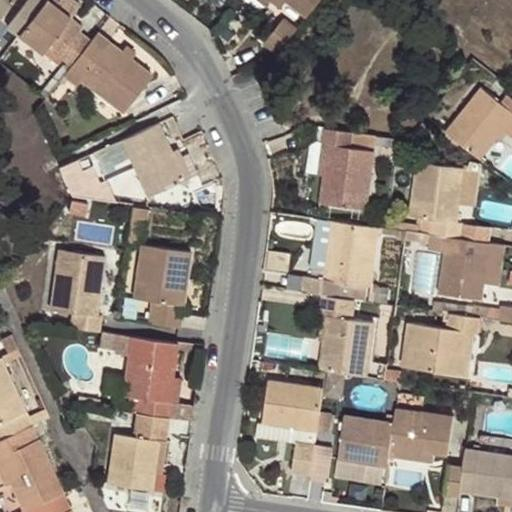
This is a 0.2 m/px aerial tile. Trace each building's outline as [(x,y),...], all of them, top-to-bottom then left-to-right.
[(0,0),(0,20),(15,0),(0,0)] [(28,0),(8,26),(20,35),(47,0),(28,0)] [(73,18),(49,0),(47,0),(20,35),(45,54),(49,48),(71,65),(90,41),(78,32),(83,26),(73,18)] [(49,0),(73,18),(82,6),(73,0),(49,0)] [(319,0),(247,0),(262,11),(271,0),(286,0),(288,1),(307,16),(319,0)] [(265,42),(279,53),(298,28),(283,18),(265,42)] [(122,51),(97,33),(90,41),(65,75),(78,85),(82,80),(125,113),(154,76),(133,60),(122,51)] [(129,43),(122,51),(133,60),(139,52),(129,43)] [(483,86),(446,132),(482,160),(511,122),(511,109),(502,102),(483,86)] [(511,98),(508,95),(502,102),(511,109),(511,98)] [(173,151),(160,123),(96,153),(106,174),(116,169),(114,165),(123,161),(131,157),(133,161),(149,195),(150,198),(201,175),(190,152),(184,155),(180,148),(173,151)] [(377,135),(325,128),(323,141),(330,142),(325,176),(321,202),(367,209),(377,135)] [(330,142),(323,141),(318,140),(312,145),(306,173),(319,173),(325,176),(330,142)] [(186,146),(180,148),(184,155),(190,152),(186,146)] [(114,165),(116,169),(125,166),(123,161),(114,165)] [(143,197),(149,195),(133,161),(128,164),(143,197)] [(417,233),(448,237),(463,239),(465,223),(459,222),(467,168),(419,161),(410,216),(420,217),(417,233)] [(60,167),(74,197),(114,202),(114,198),(112,191),(87,188),(74,162),(60,167)] [(184,211),(192,213),(196,210),(190,193),(179,198),(184,211)] [(148,207),(134,205),(132,219),(141,219),(147,220),(148,207)] [(141,219),(132,219),(130,234),(139,235),(141,219)] [(334,222),(328,219),(322,261),(329,261),(334,222)] [(389,219),(388,228),(409,231),(415,232),(416,222),(389,219)] [(305,275),(302,292),(324,295),(343,298),(345,283),(359,285),(371,286),(380,228),(334,222),(329,261),(327,270),(316,268),(315,277),(305,275)] [(463,239),(491,243),(493,227),(465,223),(463,239)] [(139,235),(130,234),(128,243),(138,243),(139,235)] [(483,300),(486,283),(492,243),(491,243),(463,239),(448,237),(439,293),(483,300)] [(152,323),(183,327),(194,250),(144,243),(136,298),(155,301),(152,323)] [(501,286),(507,244),(492,243),(486,283),(501,286)] [(73,312),(71,328),(101,332),(104,316),(99,315),(101,295),(116,298),(122,257),(61,248),(52,309),(73,312)] [(359,299),(359,285),(345,283),(343,298),(356,299),(359,299)] [(343,298),(324,295),(322,309),(354,313),(354,309),(356,299),(343,298)] [(359,299),(356,299),(354,309),(365,311),(368,301),(359,299)] [(488,318),(511,321),(511,306),(503,305),(502,310),(490,308),(489,312),(488,318)] [(353,320),(354,313),(322,309),(316,308),(315,315),(353,320)] [(483,316),(488,318),(489,312),(475,309),(474,315),(483,316)] [(452,312),(445,311),(442,326),(450,327),(452,312)] [(450,327),(442,326),(408,322),(405,345),(415,346),(412,368),(470,375),(473,354),(465,353),(468,332),(475,333),(480,334),(483,316),(474,315),(452,312),(450,327)] [(325,342),(321,370),(367,377),(375,323),(353,320),(315,315),(311,340),(325,342)] [(473,354),(475,333),(468,332),(465,353),(473,354)] [(21,348),(15,335),(3,340),(9,354),(21,348)] [(138,411),(170,415),(172,402),(175,376),(179,348),(180,343),(132,336),(124,395),(130,396),(129,409),(138,411)] [(179,348),(205,352),(206,346),(180,343),(179,348)] [(403,367),(412,368),(415,346),(405,345),(403,367)] [(9,362),(24,355),(21,348),(9,354),(5,355),(9,362)] [(0,439),(33,425),(29,416),(2,356),(0,356),(0,439)] [(386,380),(401,382),(403,371),(388,369),(386,380)] [(183,376),(175,376),(172,402),(179,403),(183,376)] [(324,388),(270,380),(264,423),(318,431),(324,388)] [(33,425),(47,419),(51,416),(47,408),(29,416),(33,425)] [(454,417),(397,409),(395,423),(391,457),(425,462),(426,453),(436,454),(449,456),(454,417)] [(167,434),(170,415),(138,411),(135,430),(167,434)] [(361,462),(389,466),(391,457),(395,423),(345,416),(339,459),(361,462)] [(25,511),(64,493),(33,425),(0,439),(0,456),(0,457),(12,483),(25,511)] [(166,440),(167,434),(135,430),(134,436),(161,440),(166,440)] [(161,440),(134,436),(115,433),(107,483),(154,490),(156,474),(161,440)] [(168,441),(166,440),(161,440),(156,474),(162,474),(168,441)] [(317,445),(301,444),(297,473),(312,476),(317,445)] [(511,454),(468,449),(465,467),(461,496),(460,502),(473,504),(475,493),(501,497),(511,498),(511,454)] [(426,453),(425,462),(435,463),(436,454),(426,453)] [(0,470),(7,485),(12,483),(0,457),(0,456),(0,470)] [(359,469),(361,462),(339,459),(337,467),(359,469)] [(444,494),(461,496),(465,467),(449,465),(444,494)] [(25,511),(21,511),(72,511),(64,493),(25,511)]
